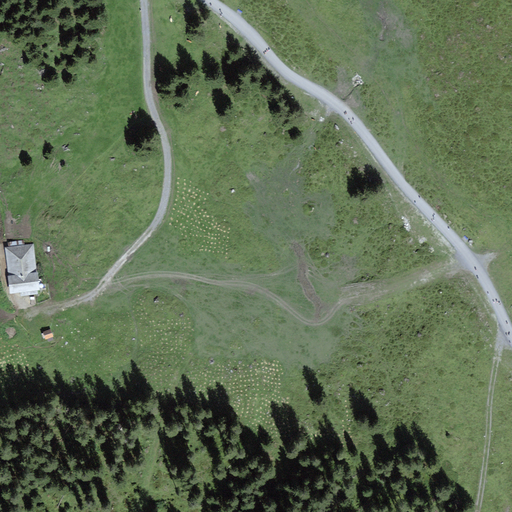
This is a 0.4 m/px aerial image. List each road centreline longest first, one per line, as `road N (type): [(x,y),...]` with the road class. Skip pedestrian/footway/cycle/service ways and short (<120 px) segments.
road 1 (track): [(474,265),(348,293),(321,318),(193,274),(136,265),(118,266),(88,296),(46,311),(31,305)]
road 2 (track): [(207,0),(288,76),(349,116),(474,265),(511,337)]
road 3 (track): [(118,266),(159,226),(168,172),(167,141),(151,103),(144,0)]
road 4 (track): [(478,511),(503,320)]
